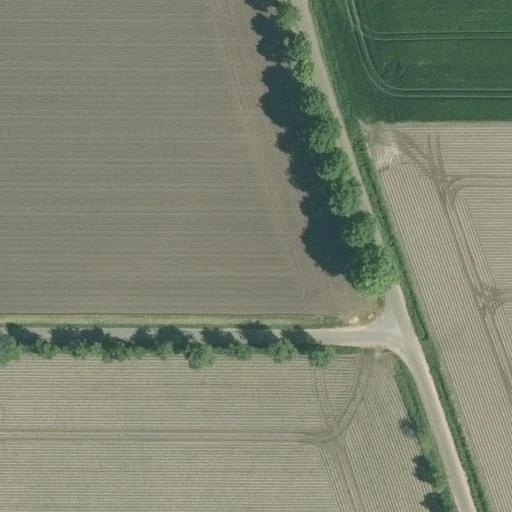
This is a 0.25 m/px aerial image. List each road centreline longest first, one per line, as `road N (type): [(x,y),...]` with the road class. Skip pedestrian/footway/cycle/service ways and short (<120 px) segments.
road 1 (unclassified): [(0,333),(409,336)]
road 2 (unclassified): [(409,336),(289,53),(275,0)]
road 3 (unclassified): [(469,511),(409,336)]
